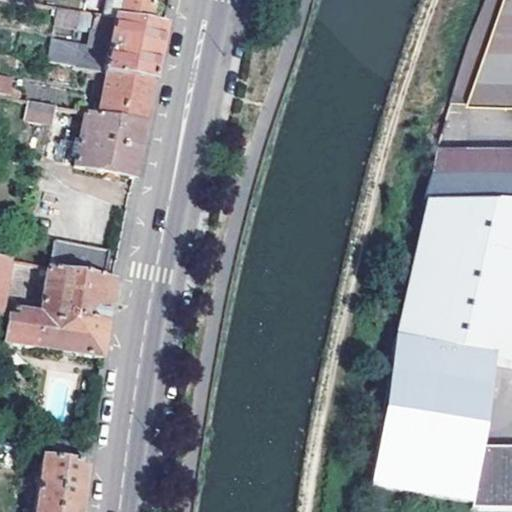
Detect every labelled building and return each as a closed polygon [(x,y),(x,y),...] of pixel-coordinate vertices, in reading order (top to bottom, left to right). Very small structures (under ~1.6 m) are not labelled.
[(104,0),(101,17),(145,25),(150,0),(104,0)] [(511,0),(485,0),(468,44),(511,44),(511,0)] [(73,39),(78,13),(55,9),(50,34),(73,39)] [(101,17),(93,16),(91,30),(111,30),(106,53),(65,44),(64,49),(61,64),(105,73),(152,83),(157,62),(159,49),(163,28),(145,25),(101,17)] [(511,44),(468,44),(449,102),(511,102),(511,44)] [(48,46),(45,61),(61,64),(64,49),(48,46)] [(105,73),(96,115),(144,124),(148,106),(152,83),(105,73)] [(0,95),(7,97),(10,80),(0,78),(0,95)] [(22,121),(49,127),(52,106),(26,101),(22,121)] [(144,124),(96,115),(84,112),(72,168),(133,180),(144,124)] [(511,155),(434,154),(384,365),(388,365),(487,366),(511,366),(511,155)] [(53,242),(47,269),(103,280),(108,254),(53,242)] [(0,320),(3,321),(10,261),(0,258),(0,320)] [(103,280),(47,269),(40,310),(32,309),(32,311),(22,310),(22,312),(14,312),(13,315),(11,316),(10,319),(8,319),(4,346),(101,360),(106,320),(112,283),(103,280)] [(364,491),(462,505),(487,366),(388,365),(364,491)] [(86,466),(88,447),(31,440),(29,458),(41,460),(86,466)] [(23,464),(40,466),(41,460),(29,458),(23,457),(23,464)] [(511,511),(511,457),(488,458),(488,511),(511,511)] [(41,460),(40,466),(33,511),(79,511),(80,506),(86,466),(41,460)]
